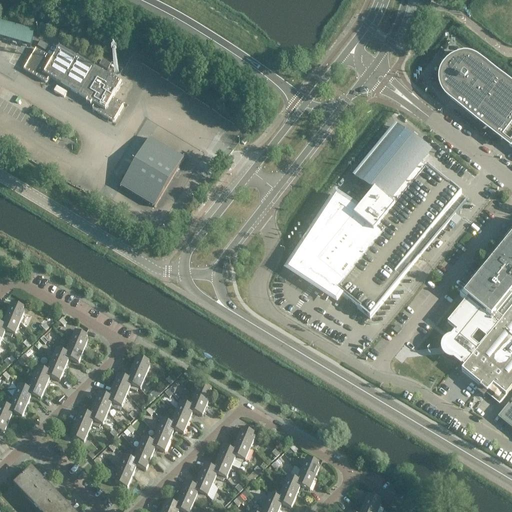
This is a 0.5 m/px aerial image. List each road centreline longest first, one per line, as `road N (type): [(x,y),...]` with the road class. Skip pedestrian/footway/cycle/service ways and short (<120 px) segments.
road 1 (unknown): [(480,196),(399,126),(384,127),(370,144),(275,281),(364,339)]
road 2 (tertiary): [(511,481),(232,315)]
road 3 (residential): [(29,441),(127,346),(23,285),(4,290)]
road 4 (unclassified): [(368,370),(511,198)]
road 5 (unclassified): [(368,370),(263,302),(258,283),(274,240),(257,213)]
road 6 (tertiary): [(0,175),(154,269),(185,272)]
road 7 (motorway): [(147,0),(305,102)]
road 8 (unknown): [(364,339),(480,196)]
road 9 (unclassified): [(511,183),(370,70)]
road 10 (residential): [(320,511),(351,473),(251,415),(236,415)]
road 11 (unclassified): [(511,448),(368,370)]
road 12 (residential): [(134,511),(236,415)]
road 13 (tertiary): [(251,171),(184,254),(185,272)]
